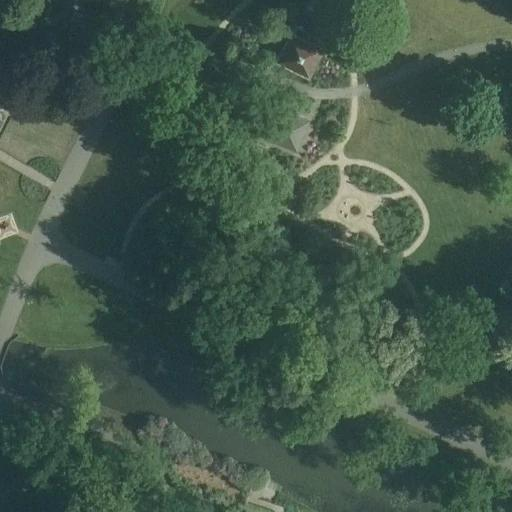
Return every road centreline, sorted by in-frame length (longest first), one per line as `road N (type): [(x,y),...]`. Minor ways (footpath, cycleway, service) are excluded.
road 1 (residential): [(511,462),(42,244)]
road 2 (residential): [(42,244),(104,91),(72,0)]
road 3 (residential): [(171,511),(152,465),(131,447),(0,400)]
